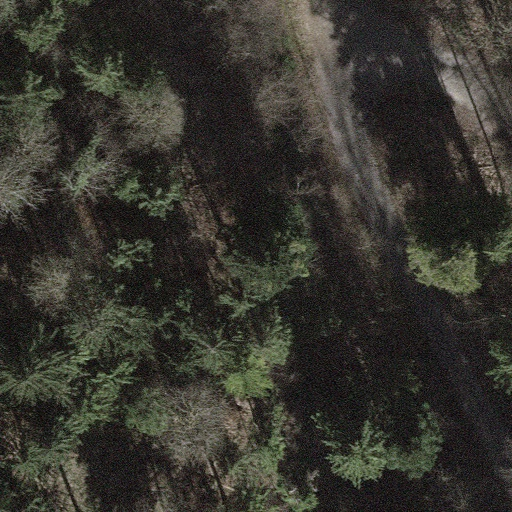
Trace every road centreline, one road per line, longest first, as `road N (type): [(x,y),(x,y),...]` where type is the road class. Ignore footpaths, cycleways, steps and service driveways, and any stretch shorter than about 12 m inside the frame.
road 1 (track): [(320,0),(376,220),(511,457)]
road 2 (track): [(511,105),(363,3),(338,0)]
